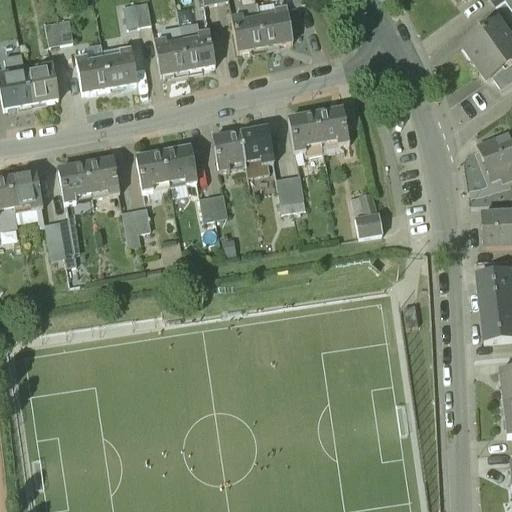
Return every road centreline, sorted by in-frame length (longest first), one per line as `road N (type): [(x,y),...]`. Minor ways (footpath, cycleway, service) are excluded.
road 1 (track): [(0,317),(448,237)]
road 2 (residential): [(408,63),(0,147)]
road 3 (residential): [(433,150),(448,237),(466,511)]
